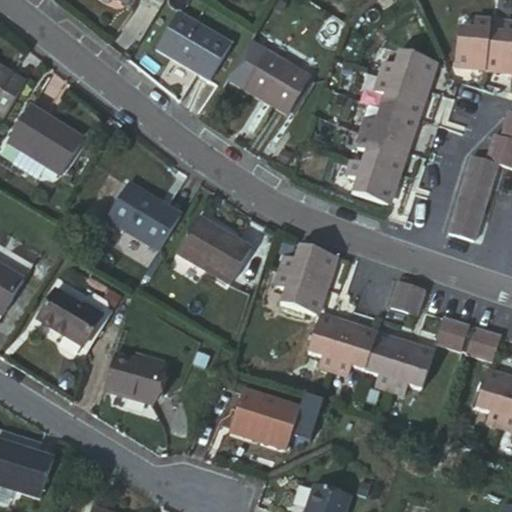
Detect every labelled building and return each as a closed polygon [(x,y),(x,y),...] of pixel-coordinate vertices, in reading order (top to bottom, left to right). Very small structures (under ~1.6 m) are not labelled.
[(99,0),(128,16),(135,2),(164,19),(173,4),(171,0),(99,0)] [(452,29),(446,66),(511,77),(511,27),(500,25),(496,36),(481,34),(484,23),(470,22),(468,32),(452,29)] [(174,28),(154,64),(209,96),(231,60),(174,28)] [(348,180),(341,194),(379,206),(425,65),(389,53),(384,68),(375,65),(367,88),(376,92),(364,124),(356,121),(346,150),(356,153),(351,165),(342,163),(337,177),(348,180)] [(264,61),(242,100),(287,126),(309,89),(264,61)] [(0,121),(14,99),(0,91),(8,79),(0,74),(0,121)] [(0,91),(14,99),(21,87),(8,79),(0,91)] [(30,104),(6,144),(55,174),(79,135),(30,104)] [(464,164),(440,239),(467,248),(475,223),(492,175),(507,181),(511,164),(511,120),(505,118),(494,145),(487,144),(478,169),(464,164)] [(155,257),(177,223),(122,188),(101,222),(155,257)] [(199,220),(174,259),(227,292),(252,253),(199,220)] [(495,230),(475,223),(467,248),(463,259),(484,265),(495,230)] [(326,261),(290,247),(284,265),(274,262),(264,292),(274,294),(270,310),(307,322),(326,261)] [(0,276),(0,319),(20,288),(0,276)] [(387,298),(380,319),(404,326),(412,305),(387,298)] [(101,329),(78,316),(53,300),(37,330),(84,358),(101,329)] [(83,307),(78,316),(101,329),(106,322),(83,307)] [(437,314),(428,343),(453,351),(462,322),(437,314)] [(311,323),(298,364),(310,367),(307,379),(336,387),(339,374),(369,384),(364,398),(392,407),(396,394),(411,399),(422,361),(311,323)] [(468,325),(459,352),(487,361),(497,334),(468,325)] [(157,372),(111,359),(99,399),(145,413),(157,372)] [(511,389),(473,377),(461,416),(477,420),(473,432),(503,442),(507,428),(511,430),(511,389)] [(280,468),(299,427),(245,402),(229,439),(256,451),(254,456),(280,468)] [(0,430),(0,443),(34,461),(41,449),(0,430)] [(34,461),(0,443),(0,492),(32,508),(51,468),(34,461)] [(313,493),(307,511),(345,511),(348,505),(313,493)]
